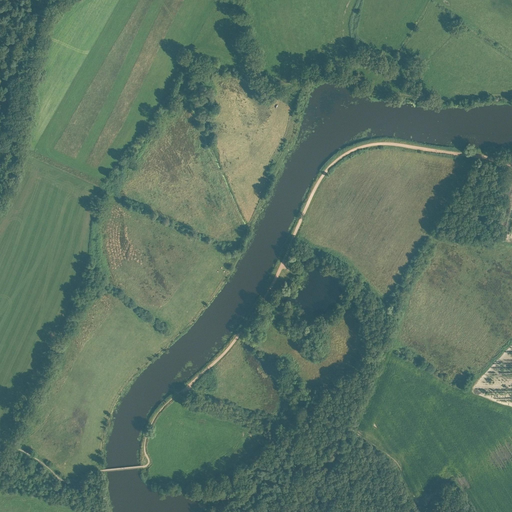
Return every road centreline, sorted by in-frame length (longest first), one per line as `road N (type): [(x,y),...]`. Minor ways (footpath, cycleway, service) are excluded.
road 1 (track): [(511,165),(389,143),(349,151),(331,164),(250,318),(152,421),(144,466)]
road 2 (track): [(144,466),(90,472),(71,484),(22,451),(0,451)]
